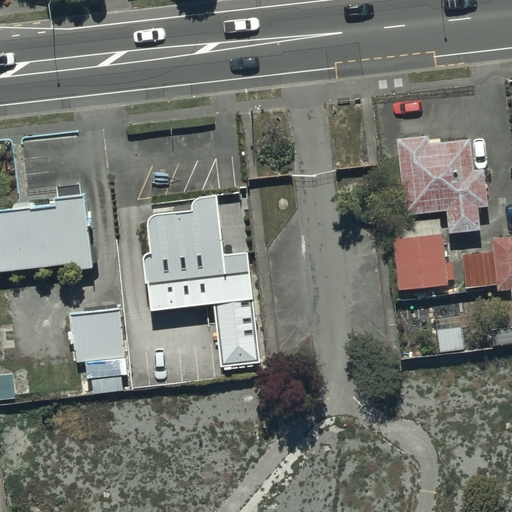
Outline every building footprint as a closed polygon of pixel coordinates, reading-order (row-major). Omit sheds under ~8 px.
[(485,169),(475,170),(471,139),(431,144),(430,136),(398,140),(406,216),(448,211),(451,234),(481,230),(479,208),(489,206),(485,169)] [(0,271),(77,263),(78,270),(95,268),(86,195),(57,199),(58,206),(2,211),(0,212),(0,271)] [(147,265),(153,312),(216,304),(223,367),(262,362),(255,300),(249,253),(226,255),(220,207),(219,195),(203,197),(198,199),(196,201),(194,205),(194,211),(160,214),(153,217),(151,224),(155,254),(149,255),(146,258),(147,265)] [(395,239),(400,290),(449,285),(444,234),(395,239)] [(511,237),(493,239),(494,251),(463,255),(467,288),(498,285),(499,291),(511,289),(511,237)] [(73,314),(78,363),(127,358),(122,309),(73,314)] [(438,331),(441,353),(465,350),(462,328),(438,331)] [(415,366),(419,405),(506,395),(502,357),(415,366)] [(87,362),(89,379),(129,375),(127,358),(87,362)] [(13,374),(0,375),(0,393),(1,400),(16,399),(13,374)] [(95,394),(123,390),(122,377),(94,381),(95,394)] [(155,395),(159,433),(262,421),(258,383),(155,395)] [(9,470),(35,467),(31,435),(5,438),(9,470)] [(403,511),(413,463),(344,449),(335,495),(329,494),(325,511),(403,511)] [(185,511),(121,499),(118,511),(185,511)]
